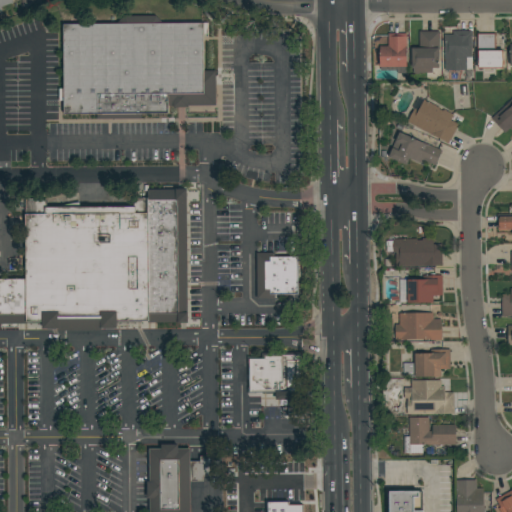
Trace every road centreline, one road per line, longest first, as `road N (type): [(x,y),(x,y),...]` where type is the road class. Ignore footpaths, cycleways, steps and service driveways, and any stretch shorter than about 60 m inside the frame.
road 1 (residential): [(499,457),(472,293),(474,201),(485,166)]
road 2 (residential): [(256,0),(511,4)]
road 3 (secondary): [(330,212),(333,435)]
road 4 (residential): [(474,201),(404,188),(329,192)]
road 5 (residential): [(330,212),(401,209),(472,222)]
road 6 (secondary): [(364,511),(362,388)]
road 7 (secondary): [(359,190),(358,68)]
